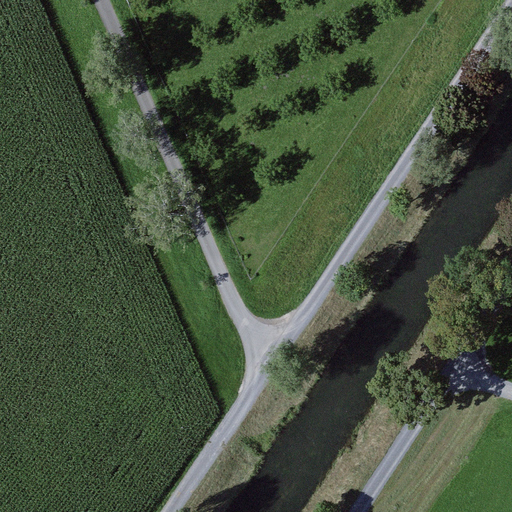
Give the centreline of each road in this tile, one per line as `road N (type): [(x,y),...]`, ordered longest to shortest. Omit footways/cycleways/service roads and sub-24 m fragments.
road 1 (track): [(511,24),(264,369),(173,511)]
road 2 (track): [(101,0),(264,369)]
road 3 (track): [(511,282),(356,511)]
